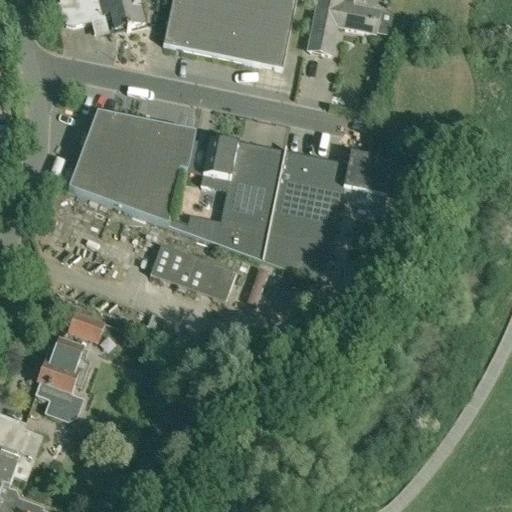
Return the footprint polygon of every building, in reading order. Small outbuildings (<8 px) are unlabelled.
[(58,0),(61,8),(57,9),(60,21),(64,20),(66,30),(74,32),(91,27),(95,42),(109,39),(105,26),(112,24),(115,35),(144,27),(136,0),(58,0)] [(174,0),(164,51),(282,75),(297,0),(174,0)] [(354,0),(319,0),(308,55),(329,60),(336,30),(374,38),(379,16),(352,10),(354,0)] [(179,176),(187,177),(195,139),(96,118),(68,195),(167,233),(179,176)] [(231,195),(241,148),(238,148),(240,142),(222,138),(221,146),(211,144),(201,189),(227,195),(231,195)] [(231,195),(227,195),(216,251),(263,269),(274,213),(285,157),(241,148),(231,195)] [(274,213),(263,269),(325,292),(345,194),(387,202),(394,168),(351,159),(348,170),(285,157),(274,213)] [(236,279),(161,251),(150,281),(225,309),(236,279)] [(104,330),(74,318),(67,337),(97,349),(104,330)] [(54,355),(48,353),(41,372),(42,372),(35,388),(39,390),(34,401),(48,406),(44,419),(67,428),(77,423),(84,404),(71,399),(74,391),(80,393),(90,368),(84,366),(88,355),(58,344),(54,355)] [(40,511),(19,504),(15,495),(9,493),(13,482),(25,487),(42,442),(23,435),(25,428),(0,418),(0,511),(40,511)]
